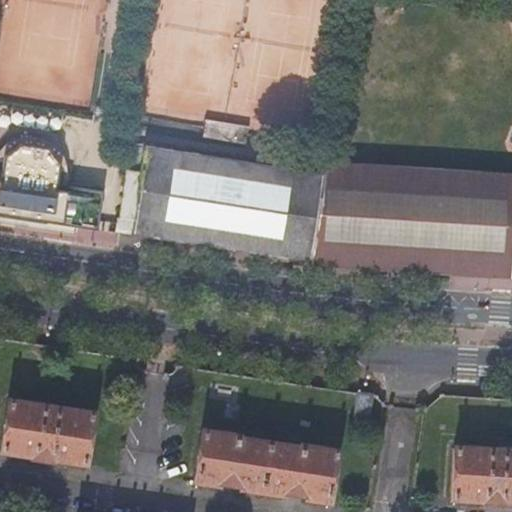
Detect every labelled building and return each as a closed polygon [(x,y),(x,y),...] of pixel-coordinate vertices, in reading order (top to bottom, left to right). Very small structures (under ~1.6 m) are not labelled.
[(0,214),(61,224),(95,229),(100,198),(101,192),(54,185),(55,178),(57,167),(46,149),(20,145),(4,157),(2,171),(1,177),(0,176),(0,214)] [(130,235),(310,263),(322,173),(144,146),(139,174),(125,172),(118,218),(132,220),(130,235)] [(322,173),(310,263),(511,277),(511,176),(324,158),(324,163),(322,173)] [(375,396),(359,393),(355,418),(372,421),(375,396)] [(91,416),(9,402),(1,452),(33,457),(33,460),(52,463),(53,460),(84,465),(91,416)] [(238,436),(201,431),(194,482),(217,486),(217,483),(240,487),(240,489),(281,496),(282,494),(305,496),(305,499),(327,502),(335,452),(300,446),(300,448),(238,439),(238,436)] [(511,452),(453,448),(450,498),(483,501),(483,504),(503,505),(504,502),(511,501),(511,452)]
